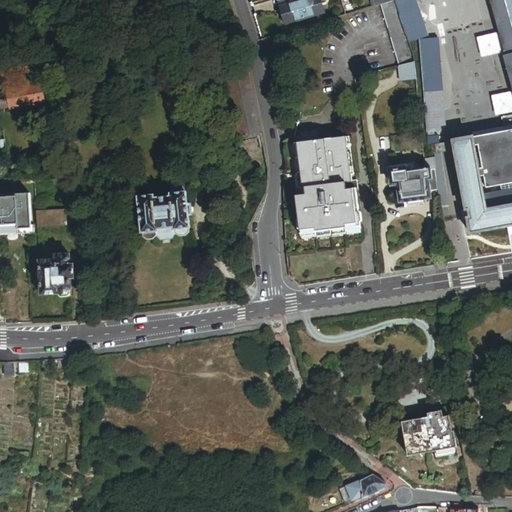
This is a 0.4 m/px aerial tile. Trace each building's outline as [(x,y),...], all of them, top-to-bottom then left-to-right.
[(317,17),(312,0),(306,0),(287,6),(290,15),(293,14),(295,23),(317,17)] [(325,15),(320,0),(312,0),(317,17),(325,15)] [(395,2),(408,41),(424,36),(411,0),(400,0),(396,2),(395,2)] [(511,0),(488,0),(504,53),(511,51),(511,55),(503,58),(511,87),(511,130),(473,138),(453,142),(455,151),(466,211),(461,212),(463,221),(467,221),(470,235),(511,227),(511,0)] [(395,2),(381,6),(398,68),(414,64),(414,58),(408,41),(395,2),(396,2),(396,1),(395,1),(395,2)] [(285,26),(295,23),(293,14),(290,15),(286,16),(282,17),(285,26)] [(445,131),(437,38),(420,40),(428,133),(434,132),(445,131)] [(400,84),(416,82),(414,64),(398,68),(400,84)] [(262,141),(246,66),(226,70),(241,145),(258,142),(262,141)] [(6,99),(8,108),(8,109),(44,102),(41,85),(5,92),(6,99)] [(0,105),(1,109),(8,108),(6,99),(0,99),(0,105)] [(308,196),(297,197),(302,235),(318,234),(346,230),(362,228),(357,190),(347,191),(346,185),(353,184),(352,176),(347,139),(347,138),(321,142),(320,135),(318,135),(317,132),(300,134),(301,136),(299,137),(305,190),(307,190),(308,196)] [(437,154),(441,153),(439,145),(439,137),(435,137),(434,132),(428,133),(430,160),(435,159),(435,154),(437,154)] [(455,151),(453,142),(439,145),(441,153),(442,153),(455,151)] [(437,154),(435,154),(435,159),(436,168),(439,192),(441,207),(448,206),(442,153),(441,153),(437,154)] [(431,169),(436,168),(435,159),(430,160),(424,161),(425,166),(429,165),(430,169),(431,169)] [(431,169),(430,169),(420,170),(420,168),(419,167),(418,166),(417,166),(416,166),(407,168),(406,168),(405,169),(405,170),(401,170),(400,169),(395,170),(395,171),(392,172),(392,173),(389,177),(389,181),(393,184),(393,186),(400,185),(402,202),(408,201),(423,200),(430,199),(429,193),(428,182),(432,181),(431,169)] [(431,192),(439,192),(436,168),(431,169),(432,181),(428,182),(429,193),(431,192)] [(174,228),(174,230),(176,230),(176,231),(179,233),(184,232),(186,230),(186,229),(189,228),(188,216),(190,215),(190,216),(192,216),(190,204),(189,205),(187,205),(186,192),(185,192),(184,185),(171,186),(172,194),(170,194),(170,196),(154,198),(154,195),(137,197),(141,233),(143,232),(144,233),(147,236),(151,236),(154,232),(156,231),(156,229),(174,228)] [(0,230),(5,230),(5,237),(34,235),(34,225),(31,225),(29,194),(0,195),(0,230)] [(66,209),(36,211),(37,228),(67,226),(66,209)] [(56,261),(40,262),(42,294),(58,294),(58,296),(61,298),(68,298),(70,295),(70,289),(71,289),(70,279),(73,278),(73,265),(69,265),(69,254),(56,255),(56,261)] [(47,360),(23,362),(23,370),(44,369),(44,366),(47,365),(47,360)] [(423,371),(406,375),(410,391),(426,387),(423,371)] [(452,423),(458,422),(455,408),(429,413),(430,417),(403,423),(410,457),(437,452),(456,448),(458,448),(455,430),(454,431),(452,423)] [(457,454),(456,448),(437,452),(438,458),(457,454)] [(386,483),(373,474),(360,481),(362,498),(386,488),(386,483)]
